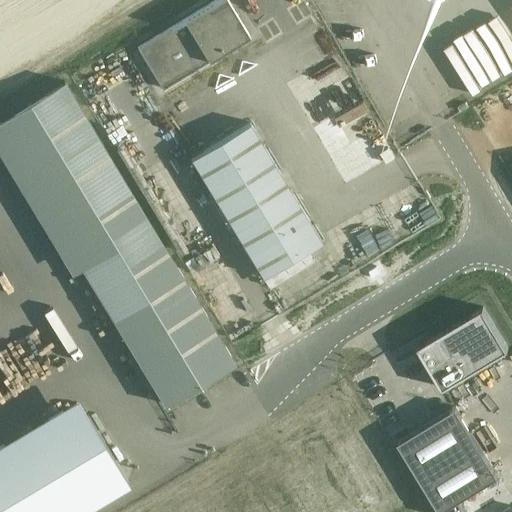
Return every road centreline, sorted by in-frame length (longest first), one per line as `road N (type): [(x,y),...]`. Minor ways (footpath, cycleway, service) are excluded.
road 1 (unclassified): [(503,228),(352,321),(263,401),(199,437)]
road 2 (unclassified): [(503,228),(439,123)]
